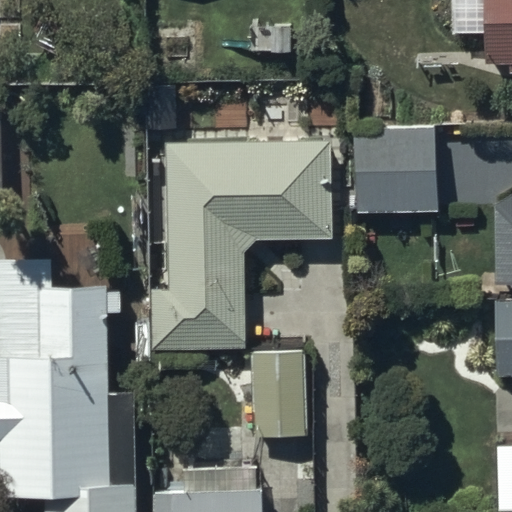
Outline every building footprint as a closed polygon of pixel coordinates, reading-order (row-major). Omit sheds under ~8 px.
[(511,0),(478,0),(481,72),(511,70),(511,0)] [(434,130),(355,132),(359,217),(438,214),(434,130)] [(333,243),(331,144),(167,147),(170,294),(153,294),(154,353),(251,351),(248,245),(333,243)] [(54,263),(0,264),(0,344),(0,359),(0,358),(0,447),(1,448),(3,503),(48,502),(48,511),(139,511),(136,398),(113,398),(110,291),(55,292),(54,263)] [(511,376),(511,304),(495,305),(497,376),(511,376)] [(255,440),(274,439),(274,443),(290,443),(290,439),(306,438),(304,353),(253,355),(255,440)] [(267,511),(267,495),(168,496),(167,511),(267,511)]
